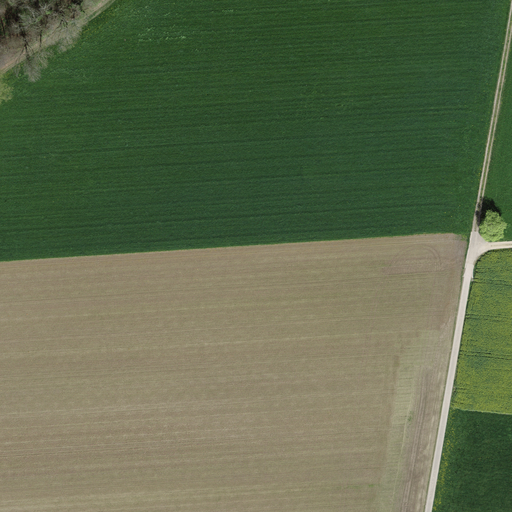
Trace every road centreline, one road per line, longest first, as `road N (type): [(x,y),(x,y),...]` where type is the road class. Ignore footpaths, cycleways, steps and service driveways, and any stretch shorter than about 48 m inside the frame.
road 1 (track): [(426,511),(511,5)]
road 2 (track): [(106,0),(0,70)]
